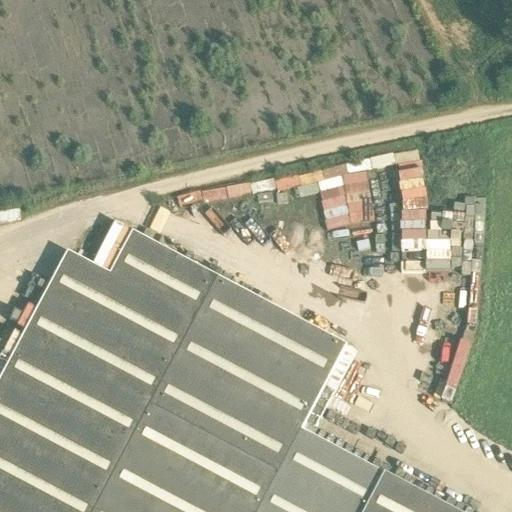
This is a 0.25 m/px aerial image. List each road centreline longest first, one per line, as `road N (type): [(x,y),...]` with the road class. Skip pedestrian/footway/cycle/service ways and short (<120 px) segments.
road 1 (track): [(220,171),(511,107)]
road 2 (unclassified): [(0,225),(220,171)]
